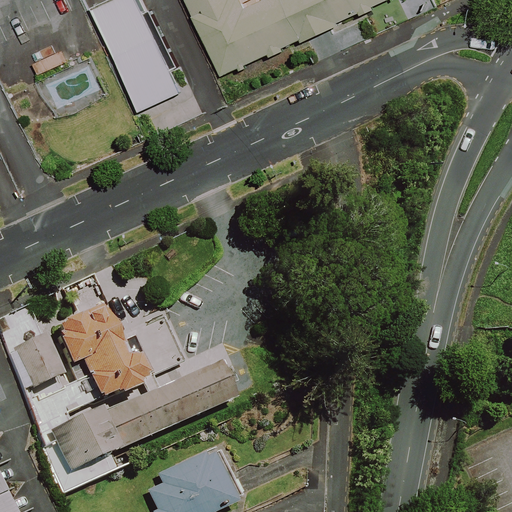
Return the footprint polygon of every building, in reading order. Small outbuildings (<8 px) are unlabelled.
[(194,102),(148,0),(143,0),(110,15),(156,119),(194,102)] [(192,0),(228,80),(332,34),(408,1),(407,0),(268,0),(254,6),(251,0),(192,0)] [(65,64),(59,53),(33,66),(38,77),(65,64)] [(99,308),(54,328),(59,339),(53,341),(66,371),(77,367),(97,413),(46,435),(71,492),(114,474),(107,458),(228,406),(212,369),(148,397),(131,359),(122,362),(99,308)] [(59,378),(41,340),(7,356),(24,394),(59,378)] [(218,511),(242,501),(218,449),(163,474),(167,481),(148,490),(158,511),(218,511)] [(0,511),(8,511),(0,493),(0,511)]
